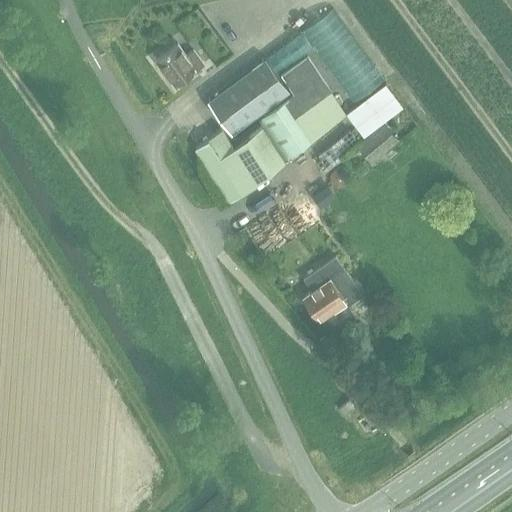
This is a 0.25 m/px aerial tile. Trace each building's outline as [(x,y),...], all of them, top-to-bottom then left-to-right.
[(332,7),(265,57),(207,100),(231,133),(290,90),(276,72),(312,45),(354,101),(385,78),(332,7)] [(175,84),(202,64),(193,51),(186,56),(177,44),(157,59),(175,84)] [(222,128),(195,148),(229,202),(345,114),(307,56),(281,73),(294,92),(260,119),(264,125),(234,145),(222,128)] [(353,122),(392,91),(385,83),(347,113),(353,122)] [(393,111),(401,105),(397,98),(380,111),(383,115),(391,109),(393,111)] [(357,145),(372,161),(398,139),(383,123),(357,145)] [(346,186),(350,180),(349,172),(342,167),(334,169),(330,175),(331,183),(338,187),(346,186)] [(320,205),(335,195),(328,186),(314,196),(320,205)] [(303,278),(312,291),(303,297),(319,319),(346,300),(349,305),(364,294),(336,255),(303,278)] [(361,436),(376,428),(367,415),(353,422),(361,436)]
